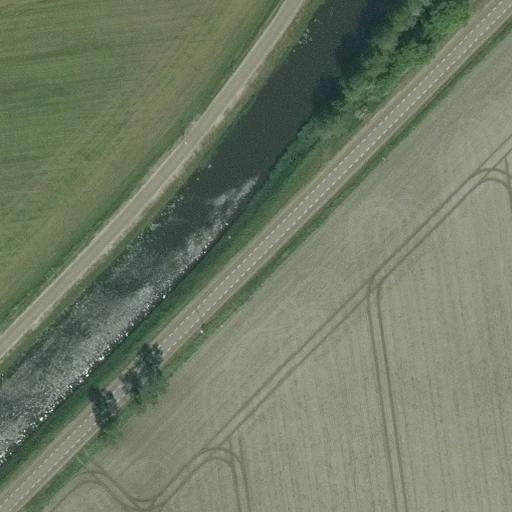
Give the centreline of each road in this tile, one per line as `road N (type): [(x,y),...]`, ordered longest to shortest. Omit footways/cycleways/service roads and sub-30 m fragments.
road 1 (tertiary): [(8,511),(511,6)]
road 2 (unclassified): [(0,347),(217,112),(294,0)]
